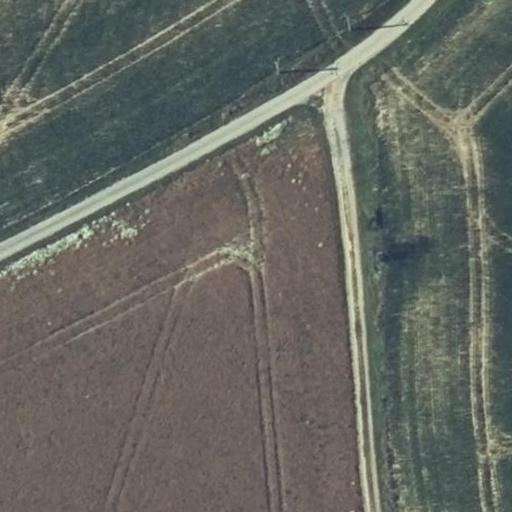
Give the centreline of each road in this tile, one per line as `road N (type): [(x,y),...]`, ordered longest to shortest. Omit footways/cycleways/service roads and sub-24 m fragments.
road 1 (unclassified): [(0,251),(338,70),(425,0)]
road 2 (track): [(338,70),(392,511)]
